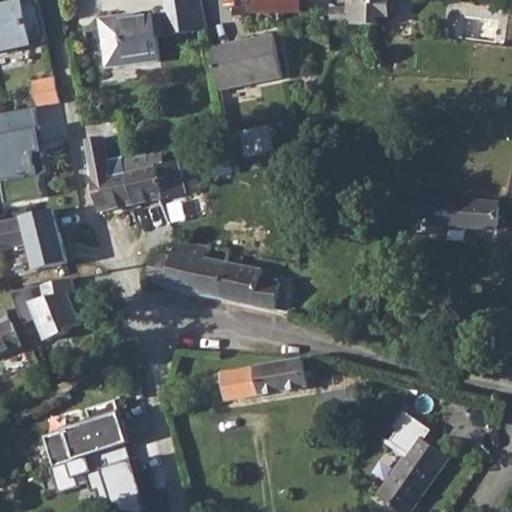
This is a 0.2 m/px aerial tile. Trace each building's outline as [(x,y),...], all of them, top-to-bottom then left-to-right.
[(0,41),(40,32),(37,0),(19,0),(0,3),(0,41)] [(123,15),(102,18),(108,62),(128,59),(128,65),(162,60),(159,35),(195,30),(193,16),(206,14),(203,0),(193,0),(191,0),(165,0),(167,5),(165,8),(165,15),(140,18),(124,21),(123,15)] [(246,0),(224,0),(225,6),(233,6),(233,17),(247,17),(247,11),(246,0)] [(301,0),(301,11),(330,10),(330,6),(330,0),(301,0)] [(330,10),(328,23),(375,24),(375,16),(392,16),(392,0),(347,0),(347,6),(330,6),(330,10)] [(239,45),(213,50),(220,90),(283,78),(274,34),(239,40),(239,45)] [(56,78),(32,83),(38,105),(61,101),(56,78)] [(0,176),(4,200),(40,195),(37,173),(43,170),(39,151),(33,152),(29,129),(39,127),(36,107),(0,112),(0,176)] [(272,124),(243,131),(249,156),(278,149),(272,124)] [(124,156),(91,164),(91,177),(99,212),(134,204),(129,174),(128,169),(126,170),(125,158),(124,156)] [(157,167),(129,174),(134,204),(199,190),(192,157),(157,165),(157,167)] [(437,201),(416,200),(414,230),(444,233),(445,225),(498,228),(499,202),(437,199),(437,201)] [(34,214),(0,220),(0,246),(1,250),(41,242),(34,214)] [(209,244),(177,239),(173,258),(153,255),(148,282),(198,293),(209,244)] [(209,244),(198,293),(221,299),(229,262),(232,249),(233,247),(209,243),(209,244)] [(229,262),(221,299),(271,309),(291,313),(296,286),(282,283),(283,280),(262,275),(263,270),(229,262)] [(75,297),(43,309),(51,332),(84,320),(75,297)] [(0,354),(21,345),(12,322),(5,324),(2,318),(0,318),(0,354)] [(303,359),(217,373),(218,382),(225,381),(229,400),(308,385),(306,377),(313,376),(313,368),(310,368),(309,363),(304,363),(303,359)] [(357,388),(322,392),(324,414),(345,410),(360,408),(357,388)] [(45,436),(55,466),(72,460),(127,443),(131,442),(114,390),(85,399),(92,421),(45,436)] [(420,436),(378,495),(402,511),(410,511),(450,456),(420,436)] [(133,461),(127,443),(72,460),(78,477),(87,474),(93,495),(98,493),(104,511),(151,511),(142,484),(147,483),(140,459),(133,461)]
